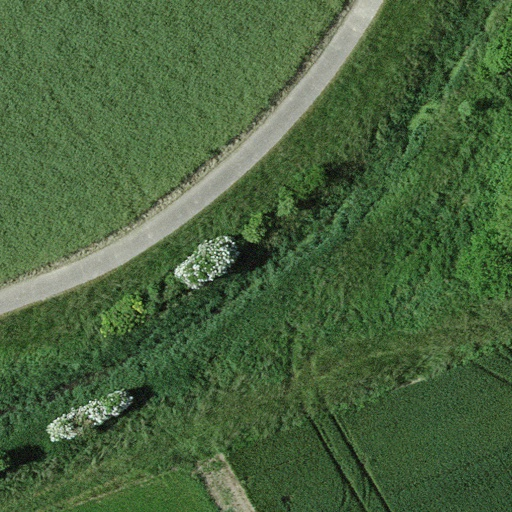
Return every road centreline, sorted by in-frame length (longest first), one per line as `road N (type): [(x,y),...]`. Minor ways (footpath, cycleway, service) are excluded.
road 1 (track): [(0,507),(184,437),(369,347),(465,337),(511,320)]
road 2 (track): [(371,0),(306,96),(184,210),(114,254),(0,304)]
